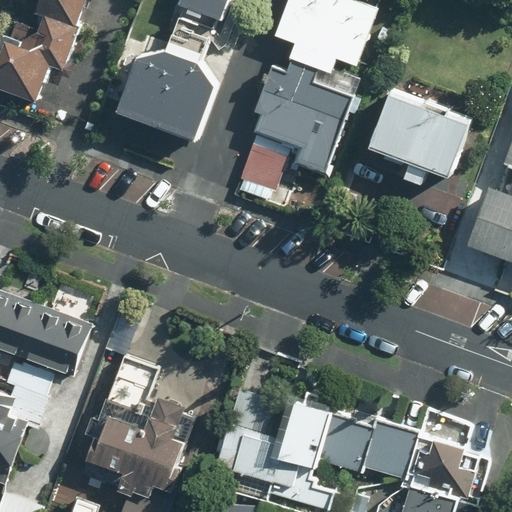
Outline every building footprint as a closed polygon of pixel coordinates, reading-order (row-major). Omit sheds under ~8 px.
[(90,34),(100,4),(112,8),(114,0),(26,0),(14,37),(10,36),(0,64),(0,96),(41,110),(55,68),(68,72),(82,32),(90,34)] [(234,0),(186,0),(185,5),(228,19),(234,0)] [(290,0),(277,36),(299,44),(293,59),(297,60),(320,69),(333,73),(338,59),(359,67),(380,10),(353,0),(290,0)] [(175,44),(148,52),(127,105),(206,136),(227,83),(225,82),(209,55),(175,44)] [(260,113),(263,114),(257,130),(307,148),(302,162),(331,172),(358,99),(315,83),(320,69),(297,60),(291,75),(276,70),(260,113)] [(425,185),(431,168),(453,176),(472,118),(394,92),(374,149),(415,163),(409,180),(425,185)] [(293,153),(255,141),(243,181),(281,193),(293,153)] [(387,170),(359,159),(347,189),(374,200),(387,170)] [(511,193),(494,188),(474,250),(511,262),(511,193)] [(0,349),(58,371),(67,374),(70,367),(77,370),(93,329),(0,292),(0,349)] [(0,473),(3,465),(11,468),(31,421),(42,426),(54,397),(48,395),(58,371),(0,349),(0,473)] [(151,395),(160,370),(127,358),(109,351),(69,460),(88,467),(91,461),(127,474),(123,485),(150,495),(143,511),(170,511),(182,479),(175,477),(199,413),(151,395)] [(317,483),(321,469),(322,465),(323,462),(334,421),(334,420),(335,417),(336,414),(301,404),(292,439),(231,422),(219,466),(280,483),(276,496),(334,511),(340,489),(317,483)] [(378,431),(378,428),(335,417),(334,420),(334,421),(323,462),(366,473),(367,470),(368,467),(377,432),(378,431)] [(410,479),(423,430),(381,419),(378,428),(378,431),(377,432),(368,467),(410,479)] [(410,479),(409,481),(416,483),(462,496),(483,501),(494,463),(471,457),(472,452),(421,438),(423,430),(410,479)] [(458,511),(462,496),(416,483),(407,511),(458,511)] [(258,511),(261,504),(213,498),(209,511),(258,511)] [(97,511),(99,507),(80,499),(74,511),(97,511)]
